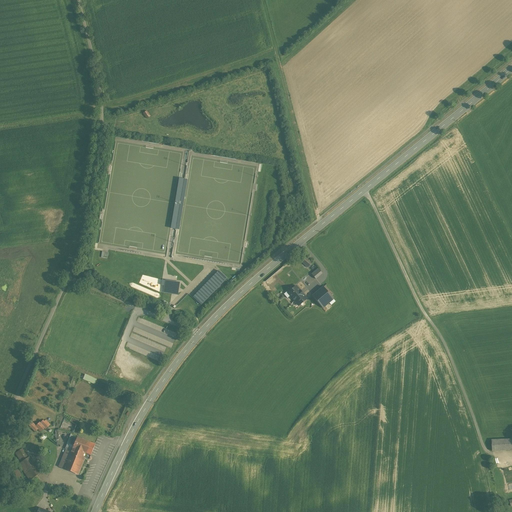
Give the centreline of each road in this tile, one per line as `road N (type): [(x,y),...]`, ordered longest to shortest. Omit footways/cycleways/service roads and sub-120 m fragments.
road 1 (tertiary): [(94,511),(146,406),(209,322),(511,68)]
road 2 (unclassified): [(0,437),(78,250),(87,208),(102,114),(79,0)]
road 3 (track): [(321,223),(262,0)]
